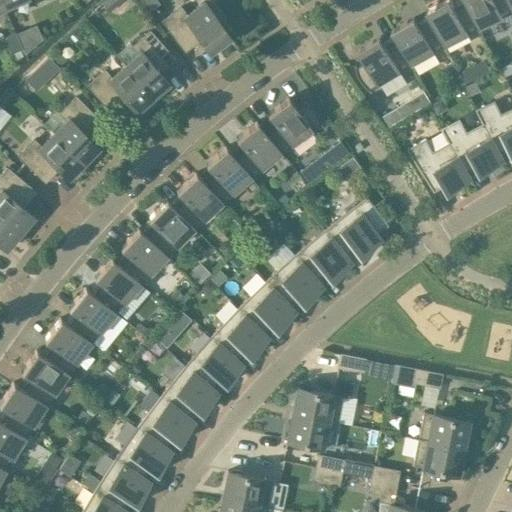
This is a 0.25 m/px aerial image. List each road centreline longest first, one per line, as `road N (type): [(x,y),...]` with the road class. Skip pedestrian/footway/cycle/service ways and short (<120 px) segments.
road 1 (residential): [(0,341),(56,268),(168,150),(229,97),(376,0)]
road 2 (residential): [(166,511),(217,439),(307,340),(433,239),(511,193)]
